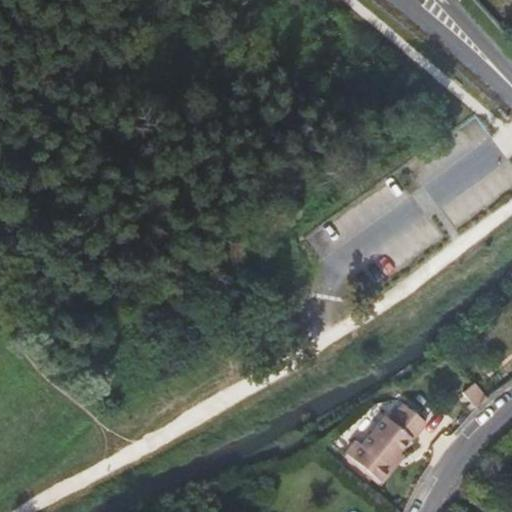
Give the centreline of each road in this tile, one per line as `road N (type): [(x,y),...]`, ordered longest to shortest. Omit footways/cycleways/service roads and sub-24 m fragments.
road 1 (residential): [(511,404),(462,450),(422,511)]
road 2 (secondary): [(406,0),(511,84)]
